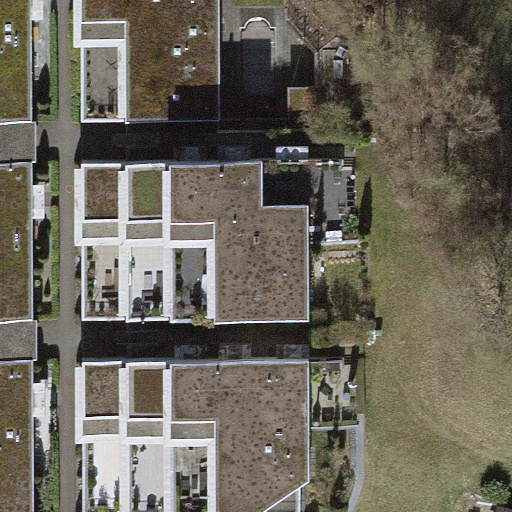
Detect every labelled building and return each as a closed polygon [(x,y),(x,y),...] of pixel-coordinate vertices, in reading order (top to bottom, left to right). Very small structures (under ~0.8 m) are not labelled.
[(0,0),(0,119),(32,120),(31,0),(0,0)] [(81,0),(82,118),(220,118),(219,0),(81,0)] [(127,318),(127,160),(83,158),(83,318),(127,318)] [(0,317),(33,317),(32,160),(0,159),(0,317)] [(170,217),(170,159),(127,160),(127,318),(216,317),(215,216),(170,217)] [(309,317),(308,159),(170,159),(170,217),(215,216),(216,317),(309,317)] [(309,476),(309,356),(170,357),(171,415),(214,415),(215,511),(263,511),(265,506),(309,476)] [(0,511),(33,511),(33,357),(0,357),(0,511)] [(127,511),(128,357),(83,358),(83,511),(127,511)] [(171,415),(170,357),(128,357),(127,511),(215,511),(214,415),(171,415)]
